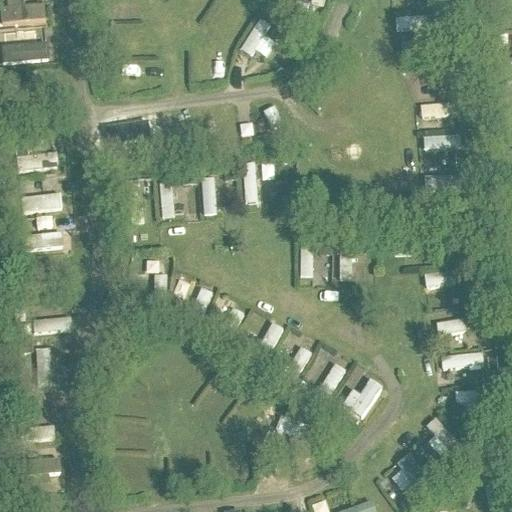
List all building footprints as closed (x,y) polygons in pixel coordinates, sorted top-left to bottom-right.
[(411,0),(399,1),(399,14),(421,12),(420,0),(411,0)] [(217,9),(203,31),(223,43),(237,22),(217,9)] [(304,9),(302,19),(311,21),(313,12),(304,9)] [(24,23),(24,12),(3,13),(5,41),(45,39),(44,22),(24,23)] [(422,30),(393,30),(393,48),(422,48),(422,30)] [(276,34),(270,42),(280,48),(285,39),(276,34)] [(259,37),(239,68),(250,75),(270,43),(259,37)] [(452,39),(443,40),(444,53),(453,53),(452,39)] [(453,134),(453,122),(419,123),(419,136),(453,134)] [(471,122),(460,123),(461,136),(472,135),(471,122)] [(269,142),(256,144),(257,153),(270,151),(269,142)] [(444,167),(444,154),(422,155),(422,168),(444,167)] [(455,160),(455,173),(469,173),(468,159),(455,160)] [(283,171),(273,171),(274,184),(283,184),(283,171)] [(237,177),(224,178),(225,188),(238,187),(237,177)] [(195,183),(183,184),(183,192),(196,191),(195,183)] [(18,186),(9,186),(9,198),(19,197),(18,186)] [(138,186),(126,187),(127,196),(139,195),(138,186)] [(216,234),(213,194),(193,195),(196,235),(216,234)] [(459,218),(469,218),(470,203),(459,202),(459,218)] [(174,235),(172,205),(159,206),(160,235),(174,235)] [(24,226),(11,227),(12,239),(25,238),(24,226)] [(34,249),(33,264),(54,265),(55,250),(34,249)] [(319,249),(319,257),(319,261),(333,261),(333,257),(333,249),(319,249)] [(455,262),(442,263),(443,273),(455,273),(455,262)] [(297,274),(297,296),(312,296),(313,274),(297,274)] [(338,280),(338,300),(350,300),(350,280),(338,280)] [(424,294),(423,306),(446,307),(447,295),(424,294)] [(471,298),(460,300),(462,312),(473,310),(471,298)] [(186,313),(174,308),(169,319),(181,324),(186,313)] [(15,314),(15,328),(25,328),(25,314),(15,314)] [(206,330),(201,338),(214,345),(218,337),(206,330)] [(470,337),(441,339),(442,353),(471,351),(470,337)] [(67,338),(40,340),(41,349),(67,347),(67,338)] [(244,343),(233,350),(241,362),(252,355),(244,343)] [(35,401),(50,402),(51,363),(36,362),(35,401)] [(488,363),(489,378),(498,378),(497,363),(488,363)] [(273,370),(266,373),(271,385),(279,381),(273,370)] [(443,389),(480,387),(479,371),(442,373),(443,389)] [(322,425),(343,389),(324,378),(303,414),(322,425)] [(299,386),(293,396),(301,401),(307,391),(299,386)] [(28,404),(26,416),(37,418),(39,405),(28,404)] [(485,406),(453,407),(453,423),(485,421),(485,406)] [(347,419),(341,427),(353,435),(359,427),(347,419)] [(54,443),(37,444),(37,457),(55,456),(54,443)] [(267,464),(257,476),(267,484),(277,472),(267,464)] [(444,469),(431,479),(439,488),(451,478),(444,469)] [(411,502),(401,510),(401,511),(415,511),(418,510),(411,502)]
